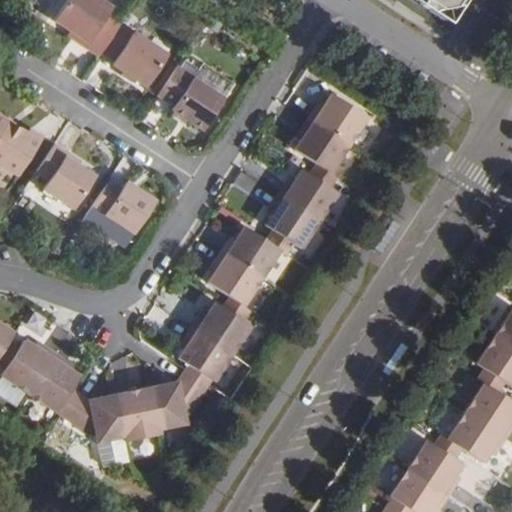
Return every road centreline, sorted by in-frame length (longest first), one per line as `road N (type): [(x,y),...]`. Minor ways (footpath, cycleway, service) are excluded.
road 1 (secondary): [(259,511),(507,119)]
road 2 (residential): [(0,277),(90,303),(132,291),(203,188)]
road 3 (residential): [(10,60),(203,188)]
road 4 (residential): [(203,188),(324,0)]
road 5 (residential): [(507,119),(466,80),(335,0)]
